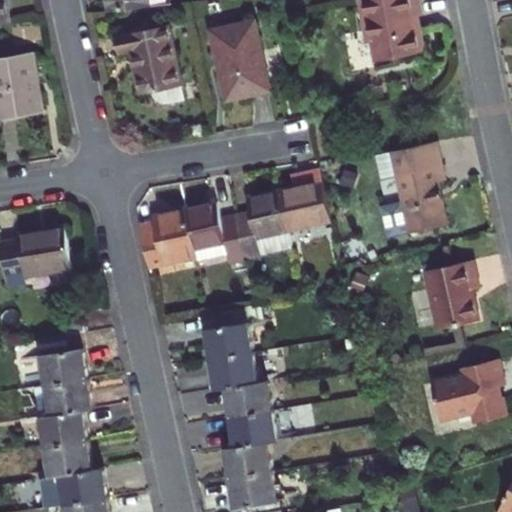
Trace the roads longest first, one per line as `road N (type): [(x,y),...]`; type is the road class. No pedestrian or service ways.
road 1 (residential): [(103,175),(181,511)]
road 2 (residential): [(303,139),(103,175)]
road 3 (residential): [(511,188),(472,0)]
road 4 (residential): [(64,0),(103,175)]
